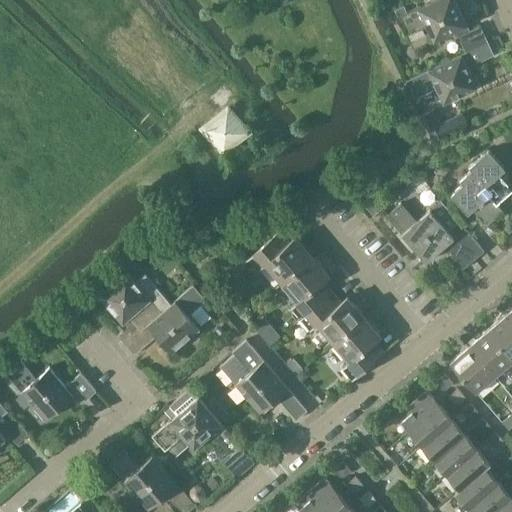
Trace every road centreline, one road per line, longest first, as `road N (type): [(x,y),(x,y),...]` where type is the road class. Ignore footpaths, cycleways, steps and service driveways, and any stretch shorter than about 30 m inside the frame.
road 1 (track): [(0,289),(181,134),(192,89)]
road 2 (residential): [(225,511),(426,340)]
road 3 (residential): [(4,511),(133,400),(134,386),(89,335)]
road 4 (residential): [(426,340),(313,206)]
